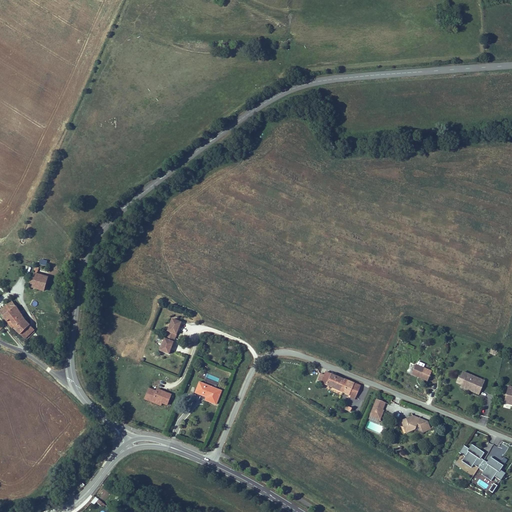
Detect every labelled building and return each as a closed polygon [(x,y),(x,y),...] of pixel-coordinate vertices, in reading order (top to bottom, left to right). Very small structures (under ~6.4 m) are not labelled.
[(48,278),(34,274),(30,287),(44,291),(48,278)] [(0,310),(0,312),(7,322),(10,320),(16,328),(14,329),(20,335),(29,326),(13,302),(0,310)] [(175,338),(181,323),(173,319),(166,335),(175,338)] [(16,328),(10,320),(7,322),(13,329),(13,330),(14,329),(16,328)] [(34,331),(29,326),(20,335),(25,340),(26,339),(33,332),(34,331)] [(33,332),(26,339),(27,340),(35,333),(33,332)] [(169,354),(175,338),(166,335),(160,351),(169,354)] [(432,372),(416,365),(412,375),(428,381),(432,372)] [(318,380),(322,382),(322,383),(350,395),(350,394),(351,395),(351,396),(350,397),(355,400),(361,386),(326,372),(325,375),(321,373),(318,380)] [(473,377),(466,374),(464,379),(462,384),(469,386),(468,388),(472,389),(471,391),(479,395),(484,382),(478,379),(477,380),(472,378),(473,377)] [(200,383),(196,393),(201,395),(200,398),(216,404),(221,391),(216,389),(215,391),(205,387),(206,385),(200,383)] [(171,395),(165,392),(164,393),(162,392),(163,391),(157,389),(156,391),(149,388),(145,399),(153,402),(154,399),(162,403),(167,405),(171,395)] [(384,410),(382,410),(385,403),(377,399),(370,415),(380,419),(384,410)] [(410,418),(402,421),(405,430),(410,431),(415,429),(423,432),(427,423),(423,422),(424,420),(419,419),(418,422),(415,421),(414,418),(410,419),(410,418)] [(480,459),(485,453),(472,444),(469,449),(464,446),(459,452),(465,457),(462,462),(471,468),(474,465),(479,468),(481,464),(476,461),(478,458),(480,459)] [(500,470),(504,466),(491,457),(486,464),(489,465),(487,468),(481,464),(479,468),(484,472),(482,475),(491,481),(495,476),(501,480),(505,474),(500,470)] [(493,495),(498,488),(494,485),(488,492),(493,495)]
